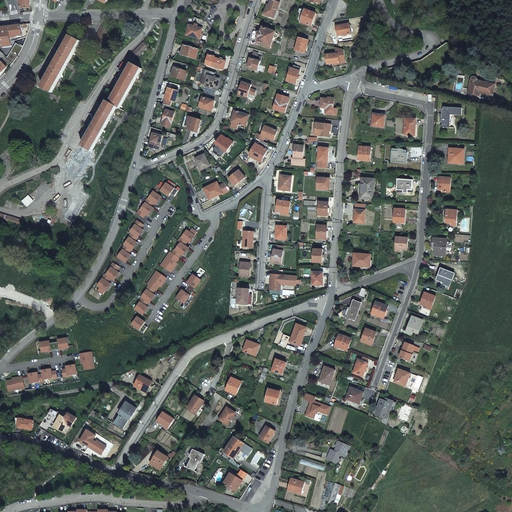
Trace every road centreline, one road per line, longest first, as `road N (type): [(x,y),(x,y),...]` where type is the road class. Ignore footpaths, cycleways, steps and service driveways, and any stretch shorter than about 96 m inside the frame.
road 1 (residential): [(114,472),(190,354),(329,304)]
road 2 (residential): [(416,267),(430,108),(353,84)]
road 3 (residential): [(0,187),(59,157),(151,13)]
road 4 (residential): [(134,166),(174,155),(212,131),(256,0)]
road 5 (residential): [(265,511),(329,304)]
road 6 (residential): [(333,289),(353,84)]
road 7 (residential): [(203,493),(180,504),(88,497),(10,511)]
road 8 (residential): [(353,84),(364,70),(434,43),(394,23),(378,0)]
road 9 (residential): [(178,13),(134,166)]
road 10 (residential): [(78,296),(90,306),(107,304),(167,203)]
road 11 (residential): [(134,166),(104,254),(78,296)]
road 12 (residential): [(374,387),(416,267)]
road 13 (residential): [(0,412),(120,381)]
road 14 (residential): [(212,213),(212,227),(151,317)]
